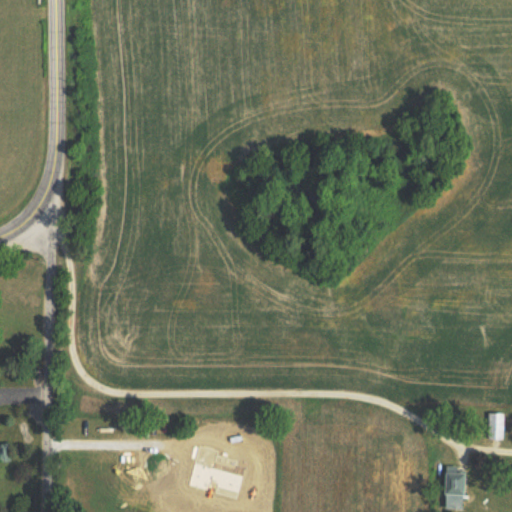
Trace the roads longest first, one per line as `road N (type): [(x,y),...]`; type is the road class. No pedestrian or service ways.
road 1 (residential): [(43,511),(52,256),(30,216)]
road 2 (tertiary): [(0,241),(30,216),(50,180),(51,0)]
